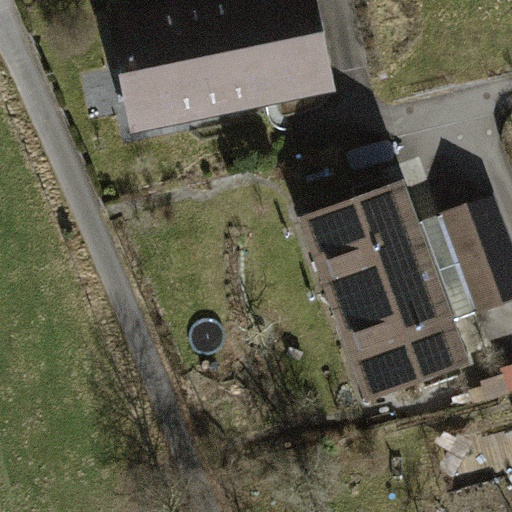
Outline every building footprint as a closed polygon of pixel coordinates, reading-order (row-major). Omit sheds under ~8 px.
[(254,0),(118,29),(136,117),(325,77),(309,0),(254,0)] [(317,215),(349,303),(430,274),(398,186),(317,215)] [(491,197),(442,215),(459,262),(508,244),(491,197)] [(511,256),(508,244),(459,262),(477,310),(511,297),(511,256)] [(430,274),(349,303),(381,390),(461,361),(430,274)]
